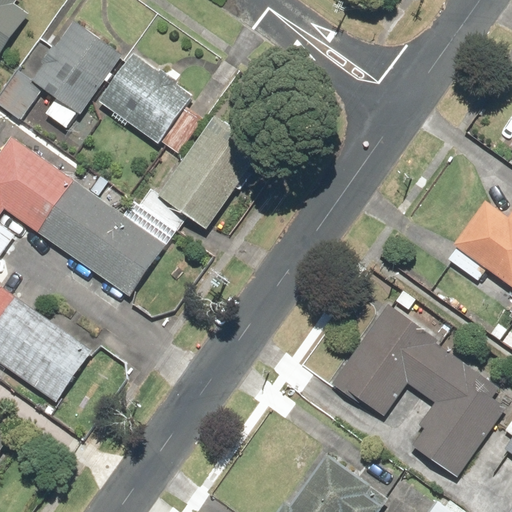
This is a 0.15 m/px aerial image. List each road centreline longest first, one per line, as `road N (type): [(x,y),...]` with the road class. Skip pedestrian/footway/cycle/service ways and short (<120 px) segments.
road 1 (residential): [(117,511),(408,101)]
road 2 (unknown): [(0,396),(170,511)]
road 3 (residential): [(408,101),(266,0)]
road 4 (residential): [(408,101),(480,0)]
